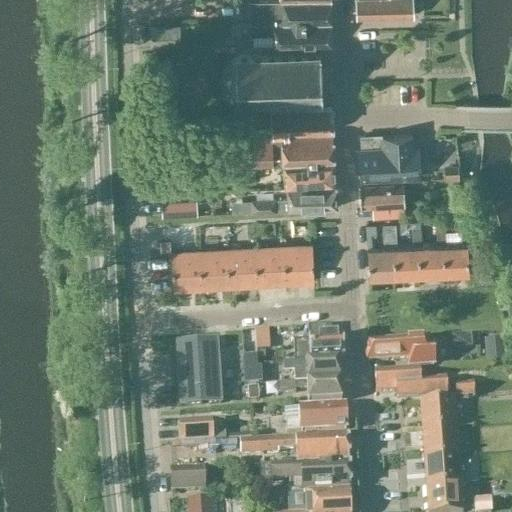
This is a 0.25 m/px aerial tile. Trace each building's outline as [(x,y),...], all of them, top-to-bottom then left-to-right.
[(258,0),(248,0),(248,23),(331,21),(330,0),(258,0)] [(354,0),(355,16),(410,15),(409,0),(354,0)] [(332,44),(331,21),(248,23),(249,34),(272,33),(273,46),(332,44)] [(150,26),(151,46),(179,45),(178,25),(150,26)] [(233,56),(222,68),(223,88),(237,101),(321,98),(319,52),(233,56)] [(283,136),(283,138),(288,137),(288,135),(331,132),(329,108),(271,112),(272,137),(283,136)] [(363,135),(363,147),(354,148),(355,163),(359,163),(360,179),(419,175),(417,144),(413,144),(412,135),(377,137),(376,134),(363,135)] [(269,139),(219,140),(219,165),(270,163),(270,164),(283,163),(333,160),(331,135),(288,138),(288,137),(283,138),(284,147),(269,148),(269,139)] [(333,160),(283,163),(284,187),(335,185),(333,160)] [(443,164),(444,178),(458,177),(457,163),(443,164)] [(190,185),(189,169),(160,171),(161,187),(190,185)] [(402,182),(358,185),(360,207),(371,207),(372,218),(404,216),(402,182)] [(335,185),(284,187),(284,189),(286,189),(287,197),(250,199),(251,212),(336,207),(335,185)] [(162,216),(196,214),(195,200),(161,201),(162,216)] [(459,213),(460,225),(469,224),(468,213),(459,213)] [(368,276),(393,275),(392,245),(396,245),(394,222),(382,223),(383,246),(366,247),(368,276)] [(419,273),(444,272),(442,242),(446,242),(445,226),(435,227),(436,243),(421,244),(417,244),(419,273)] [(452,226),(453,242),(446,242),(442,242),(444,272),(468,270),(466,242),(461,243),(460,226),(452,226)] [(393,275),(419,273),(417,244),(421,244),(420,228),(410,228),(411,244),(396,245),(392,245),(393,275)] [(311,244),(282,246),(284,281),(313,279),(311,244)] [(282,246),(254,247),(256,283),(284,281),(282,246)] [(254,247),(226,249),(229,284),(256,283),(254,247)] [(226,249),(199,251),(201,286),(229,284),(226,249)] [(199,251),(170,253),(172,288),(201,286),(199,251)] [(293,343),(294,364),(305,363),(305,364),(339,361),(340,362),(344,362),(342,340),(331,341),(330,327),(307,329),(308,342),(293,343)] [(255,349),(289,348),(289,328),(254,329),(255,349)] [(409,369),(433,368),(432,348),(429,348),(428,340),(365,344),(367,363),(408,361),(409,369)] [(505,366),(504,341),(484,342),(486,368),(505,366)] [(216,344),(176,346),(180,408),(220,406),(216,344)] [(256,358),(242,359),(244,386),(258,386),(256,358)] [(294,364),(286,364),(283,364),(284,376),(294,375),(294,385),(306,384),(341,382),(340,362),(339,361),(305,364),(305,363),(294,364)] [(419,372),(374,375),(376,395),(395,393),(396,401),(447,397),(446,383),(420,385),(419,372)] [(342,403),(341,382),(306,384),(294,385),(278,385),(278,396),(295,395),(295,392),(307,392),(308,405),(342,403)] [(454,387),(455,400),(474,399),(473,386),(454,387)] [(257,388),(246,389),(247,401),(258,401),(257,388)] [(281,399),(281,409),(274,409),(275,422),(293,421),(292,399),(281,399)] [(419,403),(421,432),(456,429),(454,400),(419,403)] [(346,408),(313,410),(298,411),(298,423),(285,424),(286,435),(347,432),(346,408)] [(179,424),(180,444),(212,442),(211,422),(179,424)] [(421,432),(423,460),(458,457),(456,429),(421,432)] [(347,438),(241,443),(241,457),(279,455),(279,453),(296,452),(297,466),(348,464),(347,438)] [(423,460),(425,488),(460,486),(458,457),(423,460)] [(273,482),(279,482),(279,483),(289,482),(289,495),(302,494),(350,492),(348,465),(270,469),(270,468),(260,469),(261,486),(273,485),(273,482)] [(203,471),(170,472),(171,493),(204,492),(203,471)] [(462,511),(460,486),(425,488),(426,511),(462,511)] [(350,511),(349,493),(305,496),(306,511),(350,511)] [(187,511),(213,511),(213,502),(187,503),(187,511)] [(489,511),(489,502),(473,503),(473,511),(489,511)]
